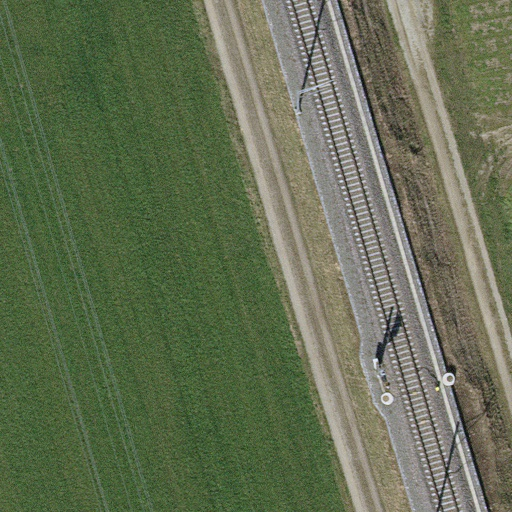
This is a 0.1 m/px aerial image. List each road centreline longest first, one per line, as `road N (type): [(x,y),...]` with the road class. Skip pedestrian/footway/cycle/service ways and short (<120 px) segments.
road 1 (track): [(205,0),(365,511)]
road 2 (track): [(413,0),(511,338)]
